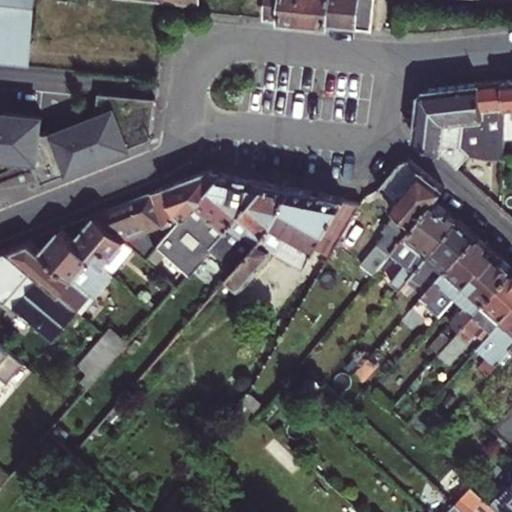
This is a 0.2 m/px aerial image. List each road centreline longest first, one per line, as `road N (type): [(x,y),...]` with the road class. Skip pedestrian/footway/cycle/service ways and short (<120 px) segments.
road 1 (residential): [(395,57),(194,35),(183,118)]
road 2 (residential): [(183,118),(177,146),(159,163),(0,225)]
road 3 (residential): [(183,118),(217,122),(234,142),(362,157),(383,142)]
road 4 (residential): [(511,233),(436,163),(383,142)]
